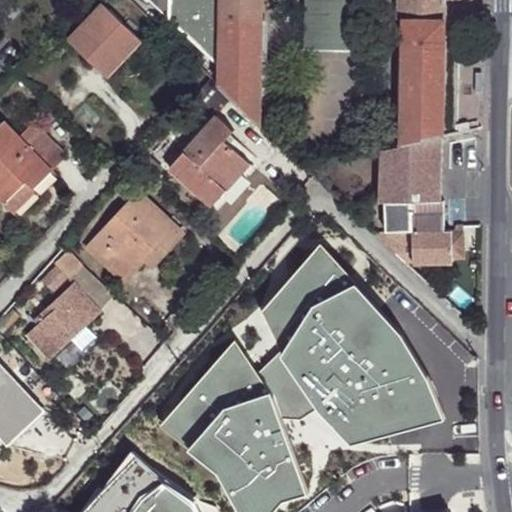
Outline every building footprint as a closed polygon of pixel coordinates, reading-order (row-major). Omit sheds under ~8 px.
[(106,5),(100,0),(94,0),(92,2),(100,11),(106,5)] [(150,0),(170,18),(170,0),(150,0)] [(170,0),(170,18),(223,70),(224,19),(224,0),(170,0)] [(224,0),(224,19),(264,20),(264,0),(224,0)] [(303,0),(303,52),(359,53),(359,0),(303,0)] [(446,21),(446,0),(399,0),(400,19),(403,23),(405,23),(405,20),(446,21)] [(115,71),(144,40),(106,5),(100,11),(72,42),(92,60),(97,55),(115,71)] [(234,99),(264,127),(264,20),(224,19),(223,70),(223,88),(234,99)] [(403,145),(444,136),(446,21),(405,20),(405,23),(403,145)] [(110,77),(115,71),(97,55),(92,60),(110,77)] [(223,110),(234,99),(223,88),(215,80),(205,91),(200,96),(214,110),(220,105),(223,110)] [(213,206),(251,164),(228,142),(233,137),(237,133),(218,116),(170,167),(213,206)] [(25,178),(33,186),(67,153),(34,119),(20,133),(4,117),(0,121),(0,198),(2,200),(25,178)] [(375,233),(406,263),(454,260),(454,258),(465,257),(464,229),(463,225),(456,226),(456,229),(446,230),(446,199),(443,199),(444,136),(403,145),(385,149),(384,203),(389,202),(389,232),(375,233)] [(228,142),(251,164),(257,159),(233,137),(228,142)] [(139,164),(155,180),(163,168),(149,153),(139,164)] [(335,175),(333,160),(305,167),(318,177),(335,175)] [(36,189),(33,186),(25,178),(2,200),(13,212),(36,189)] [(160,241),(168,248),(181,234),(139,194),(91,244),(125,278),(146,257),(160,241)] [(154,264),(168,248),(160,241),(146,257),(154,264)] [(274,391),(283,416),(301,417),(319,406),(354,440),(446,418),(431,375),(407,335),(359,283),(322,242),(265,308),(285,353),(261,370),(274,391)] [(52,268),(63,279),(64,281),(79,265),(63,251),(50,266),(52,268)] [(50,292),(63,279),(52,268),(39,282),(50,292)] [(106,294),(88,277),(80,286),(98,304),(106,294)] [(31,339),(36,344),(50,359),(98,312),(71,284),(36,319),(41,324),(29,337),(31,339)] [(100,323),(144,361),(163,340),(119,302),(100,323)] [(31,349),(36,344),(31,339),(26,344),(31,349)] [(237,339),(163,423),(220,469),(243,511),(274,511),(286,498),(310,491),(283,416),(274,391),(261,370),(237,339)] [(43,413),(0,368),(0,438),(8,447),(43,413)] [(133,451),(81,511),(204,511),(199,501),(173,481),(133,451)]
